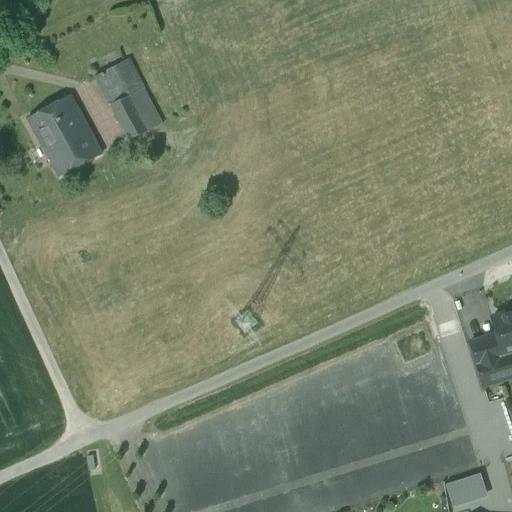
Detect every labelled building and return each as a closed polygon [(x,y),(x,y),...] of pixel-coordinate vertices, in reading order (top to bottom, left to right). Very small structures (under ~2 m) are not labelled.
[(125,98),(143,89),(127,58),(109,68),(125,98)] [(125,98),(110,106),(129,141),(161,124),(143,89),(125,98)] [(70,96),(27,119),(59,178),(102,155),(70,96)] [(491,314),(484,290),(453,299),(464,338),(488,332),(483,316),(491,314)] [(511,313),(492,320),(497,336),(502,353),(511,349),(511,313)] [(511,349),(502,353),(497,336),(470,344),(483,387),(511,377),(511,349)] [(439,469),(443,481),(470,474),(467,461),(439,469)] [(442,483),(448,506),(485,497),(478,474),(442,483)]
